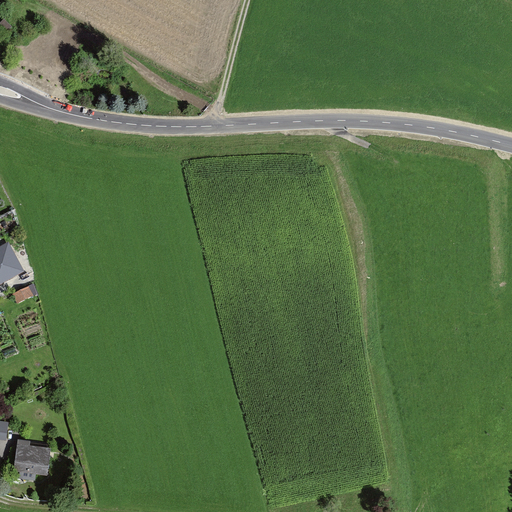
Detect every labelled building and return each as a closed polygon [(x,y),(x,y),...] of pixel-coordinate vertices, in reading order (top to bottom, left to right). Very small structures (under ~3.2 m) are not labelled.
[(4,20),(0,24),(0,29),(6,35),(13,28),(4,20)] [(34,284),(13,295),(17,305),(38,295),(34,284)] [(15,387),(9,391),(13,399),(19,396),(15,387)] [(9,423),(0,422),(0,440),(6,441),(9,423)] [(30,443),(18,441),(14,473),(20,474),(20,479),(35,481),(36,476),(48,478),(52,451),(30,448),(30,443)]
